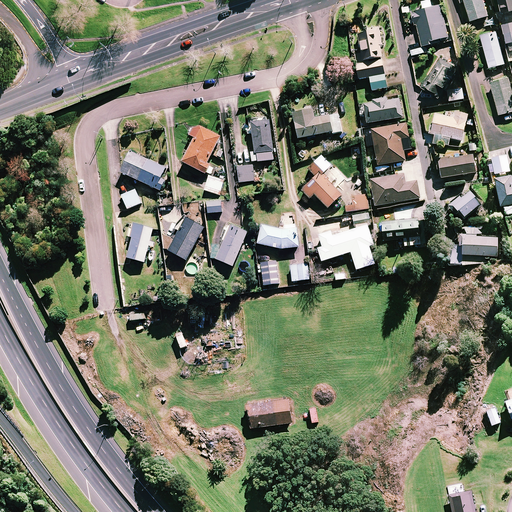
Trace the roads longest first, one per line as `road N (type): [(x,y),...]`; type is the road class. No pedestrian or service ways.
road 1 (residential): [(104,300),(85,147),(89,122),(111,109),(291,71),(313,39),(303,0)]
road 2 (trunk): [(0,266),(60,386),(153,511)]
road 3 (secondary): [(301,0),(70,77)]
road 4 (trunk): [(121,511),(75,455),(0,328)]
road 5 (residential): [(428,191),(392,0)]
road 6 (residential): [(511,141),(488,130),(451,0)]
